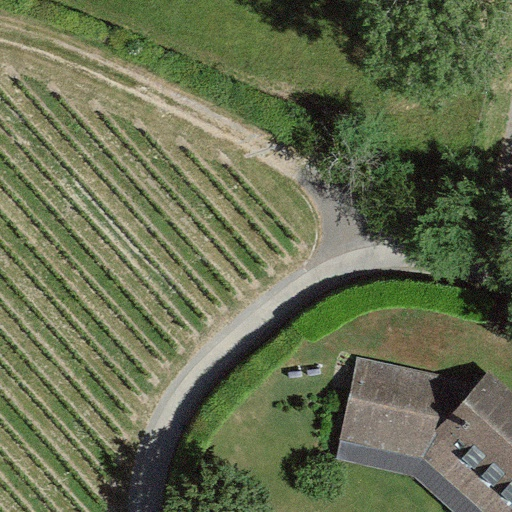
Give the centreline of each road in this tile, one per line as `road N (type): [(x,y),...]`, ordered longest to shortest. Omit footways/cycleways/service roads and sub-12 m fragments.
road 1 (track): [(511,291),(359,244),(336,295),(197,414),(157,511)]
road 2 (track): [(0,54),(194,108),(359,244)]
